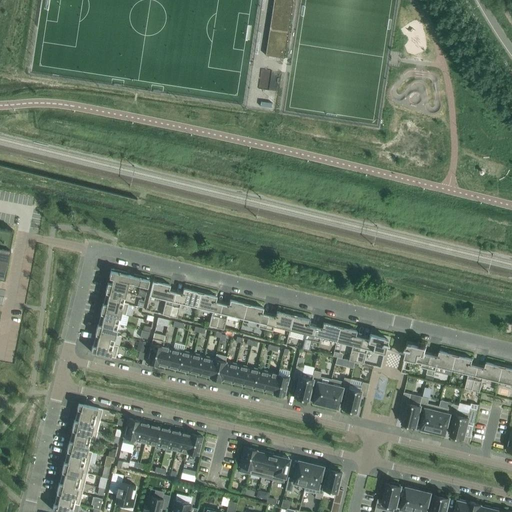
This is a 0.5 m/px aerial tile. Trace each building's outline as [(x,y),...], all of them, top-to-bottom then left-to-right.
[(289,25),(292,0),(273,0),(265,55),(283,58),(284,58),(289,25)] [(0,277),(5,278),(14,230),(0,227),(0,277)] [(109,278),(112,278),(128,282),(130,275),(126,274),(127,272),(111,268),(109,278)] [(133,276),(130,275),(128,282),(129,282),(147,287),(149,278),(134,274),(133,276)] [(108,283),(106,288),(126,292),(129,282),(128,282),(112,278),(111,283),(108,283)] [(162,314),(170,316),(175,292),(169,291),(169,290),(170,285),(162,283),(162,281),(153,279),(149,295),(166,299),(162,314)] [(106,293),(104,298),(124,303),(126,292),(106,288),(105,293),(106,293)] [(181,294),(175,292),(170,316),(177,318),(180,303),(196,307),(200,290),(192,288),(192,290),(183,288),(182,293),(181,293),(181,294)] [(209,326),(216,328),(222,303),(216,302),(215,301),(217,296),(208,294),(209,292),(200,290),(196,307),(212,311),(209,326)] [(102,304),(101,309),(121,313),(121,314),(126,315),(128,304),(124,303),(104,298),(103,304),(102,304)] [(228,305),(222,303),(216,328),(222,329),(223,329),(227,315),(243,318),(247,302),(239,300),(238,302),(230,300),(229,305),(228,305)] [(247,302),(243,318),(259,322),(258,327),(265,329),(269,315),(263,313),(262,313),(263,308),(255,306),(255,304),(247,302)] [(101,314),(99,319),(118,324),(121,314),(121,313),(101,309),(100,314),(101,314)] [(275,316),(269,315),(265,329),(273,331),(274,326),(290,330),(294,313),(286,311),(285,313),(277,311),(275,316)] [(294,313),(290,330),(294,331),(293,335),(294,338),(304,340),(302,349),(309,351),(312,340),(315,326),(309,325),(309,324),(310,319),(302,317),(302,315),(294,313)] [(167,326),(169,320),(158,317),(156,323),(167,326)] [(97,325),(96,330),(116,334),(118,324),(99,319),(98,325),(97,325)] [(315,326),(312,340),(319,342),(320,337),(336,341),(340,325),(332,323),(332,324),(323,322),(322,328),(321,327),(321,328),(315,326)] [(349,327),(340,325),(336,341),(352,345),(348,360),(356,362),(362,338),(356,336),(355,336),(357,331),(348,329),(349,327)] [(95,335),(94,340),(113,345),(116,334),(96,330),(95,335)] [(140,337),(148,339),(150,332),(144,330),(142,330),(140,337)] [(362,338),(356,362),(363,364),(367,349),(384,353),(385,348),(386,345),(388,345),(388,344),(388,343),(389,337),(379,334),(378,336),(370,334),(369,339),(368,339),(362,338)] [(152,339),(147,363),(157,365),(162,346),(163,346),(164,342),(152,339)] [(115,358),(118,346),(113,345),(94,340),(93,346),(92,346),(91,352),(115,358)] [(138,340),(136,346),(145,348),(147,342),(138,340)] [(421,367),(428,369),(431,355),(426,353),(425,353),(426,348),(418,346),(418,344),(408,341),(406,348),(405,348),(405,349),(407,350),(406,353),(404,358),(422,362),(421,367)] [(162,346),(157,365),(158,366),(158,364),(168,366),(172,349),(163,346),(162,346)] [(168,366),(179,369),(183,351),(172,349),(168,366)] [(179,369),(189,372),(193,354),(183,351),(179,369)] [(437,356),(431,355),(428,369),(426,374),(434,376),(437,366),(452,370),(457,353),(448,351),(448,353),(440,351),(438,356),(437,356)] [(457,353),(452,370),(468,374),(465,389),(472,390),(478,366),(472,365),(472,364),(471,364),(473,359),(464,357),(465,355),(457,353)] [(193,354),(189,372),(200,374),(204,356),(193,354)] [(210,378),(215,359),(204,356),(200,374),(210,377),(210,378)] [(210,378),(220,381),(225,361),(215,359),(210,378)] [(221,379),(231,382),(236,364),(225,361),(220,381),(221,381),(221,379)] [(483,377),(499,381),(503,364),(495,362),(495,364),(486,362),(485,368),(484,367),(484,368),(478,366),(472,390),(480,392),(483,377)] [(231,382),(242,384),(246,367),(236,364),(231,382)] [(511,366),(503,364),(499,381),(511,384),(511,368),(511,366)] [(303,367),(296,365),(293,379),(299,380),(295,397),(296,398),(296,399),(305,401),(306,400),(307,400),(311,383),(312,379),(313,374),(302,371),(303,367)] [(242,384),(252,387),(257,369),(246,367),(242,384)] [(257,369),(252,387),(263,390),(267,372),(257,369)] [(312,379),(311,383),(317,385),(313,403),(322,405),(322,404),(325,405),(330,385),(318,382),(321,371),(314,370),(313,374),(312,379)] [(273,394),(278,374),(267,372),(263,390),(273,392),(273,394)] [(288,377),(278,374),(273,394),(284,396),(288,377)] [(341,388),(330,385),(325,405),(328,405),(327,407),(337,409),(341,391),(347,392),(348,388),(349,388),(350,382),(351,379),(350,379),(344,377),(341,388)] [(359,395),(366,397),(369,383),(362,381),(361,385),(360,391),(349,388),(348,388),(347,392),(343,409),(344,409),(344,411),(353,413),(354,412),(355,412),(359,395)] [(411,394),(404,392),(401,405),(407,407),(403,424),(404,424),(404,426),(413,428),(414,426),(415,427),(419,410),(422,396),(420,404),(409,401),(411,394)] [(430,430),(433,431),(439,406),(428,403),(429,398),(426,397),(422,396),(419,410),(422,411),(425,411),(421,430),(430,432),(430,430)] [(77,409),(76,415),(100,420),(102,409),(78,403),(77,409)] [(452,418),(455,419),(459,405),(455,404),(452,404),(451,409),(439,406),(433,431),(436,432),(436,433),(445,436),(449,417),(452,418)] [(459,405),(455,419),(451,435),(453,436),(452,437),(461,440),(462,438),(463,439),(464,434),(467,422),(474,423),(477,410),(470,408),(469,412),(458,409),(459,405)] [(74,420),(73,425),(97,431),(100,420),(76,415),(75,420),(74,420)] [(139,421),(128,418),(122,442),(133,445),(134,440),(139,421)] [(144,442),(149,425),(139,422),(139,421),(134,440),(144,442)] [(72,430),(71,436),(90,440),(95,441),(97,431),(73,425),(71,430),(72,430)] [(160,427),(149,425),(144,442),(155,445),(160,427)] [(155,445),(166,448),(170,430),(160,427),(155,445)] [(181,432),(170,430),(166,448),(176,450),(181,432)] [(176,450),(187,453),(192,434),(191,433),(191,435),(181,432),(176,450)] [(202,436),(192,434),(187,453),(198,455),(202,436)] [(69,441),(68,446),(87,451),(90,440),(71,436),(69,441)] [(67,451),(66,457),(89,462),(92,452),(87,451),(68,446),(66,451),(67,451)] [(238,471),(250,474),(256,451),(256,449),(245,446),(238,471)] [(256,451),(250,474),(261,477),(267,452),(260,450),(259,451),(256,451)] [(261,477),(272,479),(278,456),(274,455),(274,454),(267,452),(261,477)] [(281,457),(278,456),(272,479),(284,482),(289,459),(288,457),(282,456),(281,457)] [(87,473),(89,462),(66,457),(64,462),(62,467),(87,473)] [(304,490),(310,464),(308,463),(308,462),(299,460),(294,478),(288,477),(285,490),(292,492),(293,486),(294,482),(305,485),(304,490)] [(314,497),(321,499),(324,485),(318,484),(323,465),(314,463),(313,465),(310,464),(304,490),(315,493),(314,497)] [(62,472),(61,478),(84,483),(87,473),(62,467),(61,472),(62,472)] [(328,468),(324,485),(321,499),(322,499),(324,489),(335,492),(333,502),(340,503),(343,490),(337,488),(341,471),(339,471),(340,470),(330,467),(330,469),(328,468)] [(113,472),(109,486),(117,488),(115,495),(117,495),(115,503),(123,505),(122,507),(131,509),(134,499),(132,498),(135,485),(121,482),(123,475),(113,472)] [(182,473),(181,478),(194,481),(195,476),(182,473)] [(82,494),(84,483),(61,478),(59,483),(57,488),(58,488),(82,494)] [(399,484),(390,482),(390,484),(388,483),(384,500),(378,498),(375,511),(374,511),(381,511),(382,510),(392,511),(394,511),(397,503),(401,486),(399,486),(399,484)] [(413,511),(419,491),(416,490),(416,488),(407,486),(402,504),(397,503),(394,511),(413,511)] [(57,493),(55,499),(79,504),(82,494),(58,488),(57,488),(56,493),(57,493)] [(421,491),(419,491),(413,511),(432,511),(426,510),(431,492),(422,490),(421,491)] [(146,503),(144,502),(142,511),(159,511),(161,508),(166,509),(170,496),(163,494),(162,499),(148,496),(146,503)] [(445,511),(449,498),(447,498),(448,496),(438,494),(438,495),(436,495),(432,511),(445,511)] [(93,508),(94,508),(99,509),(102,499),(95,497),(93,508)] [(79,505),(79,504),(55,499),(54,504),(53,504),(52,510),(60,511),(72,511),(74,504),(79,505)] [(455,511),(466,511),(469,503),(466,502),(466,501),(460,499),(458,500),(455,511)] [(171,511),(196,511),(197,509),(190,507),(191,504),(174,500),(171,511)] [(234,511),(237,503),(229,501),(226,511),(234,511)] [(470,501),(469,503),(466,511),(478,511),(481,504),(470,501)]
